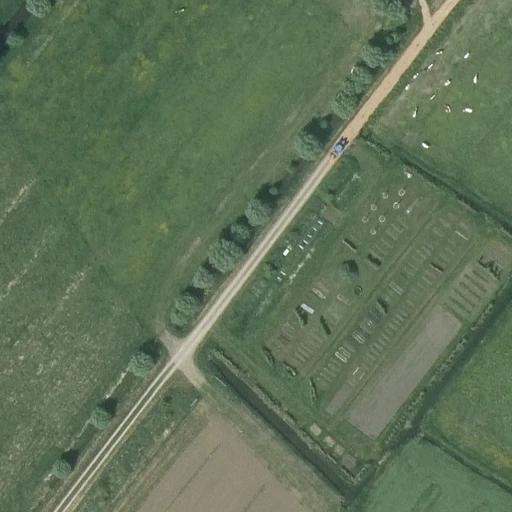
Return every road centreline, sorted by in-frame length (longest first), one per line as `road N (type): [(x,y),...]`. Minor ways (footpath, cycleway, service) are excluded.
road 1 (track): [(454,0),(185,358),(187,378)]
road 2 (track): [(322,511),(187,378)]
road 3 (track): [(511,510),(430,472),(403,483),(381,511)]
